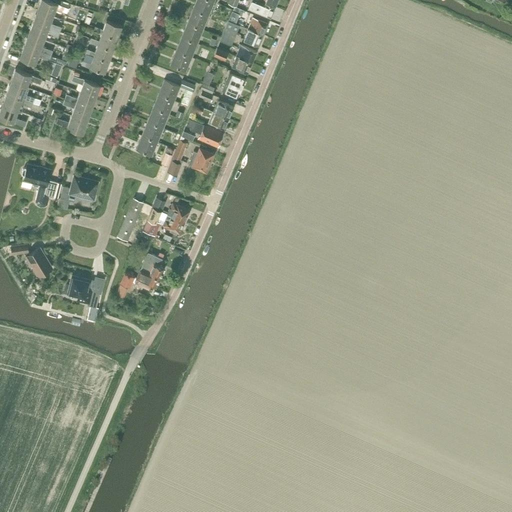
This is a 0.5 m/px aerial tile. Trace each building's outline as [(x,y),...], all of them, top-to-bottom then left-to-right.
[(70,3),(61,0),(60,0),(59,4),(49,0),(40,0),(37,9),(53,15),(55,8),(66,12),(68,7),(70,3)] [(195,0),(192,8),(208,15),(213,1),(210,0),(195,0)] [(250,0),(247,8),(270,17),(275,6),(259,0),(250,0)] [(232,11),(241,15),(243,9),(235,6),(234,6),(232,11)] [(186,22),(202,29),(208,15),(192,8),(186,22)] [(61,26),(50,22),(53,15),(37,9),(32,21),(59,31),(61,26)] [(268,23),(252,17),(248,15),(243,26),(247,28),(248,28),(263,34),(268,23)] [(106,20),(103,29),(95,26),(93,30),(101,33),(102,32),(117,37),(121,25),(106,20)] [(240,25),(228,20),(222,33),(234,38),(240,25)] [(46,32),(57,36),(59,31),(32,21),(28,33),(44,39),(46,32)] [(181,36),(197,42),(202,29),(186,22),(181,36)] [(258,45),(263,34),(248,28),(247,28),(243,39),(258,45)] [(102,32),(101,33),(99,40),(91,37),(89,42),(97,45),(98,43),(113,48),(117,37),(102,32)] [(41,46),(44,39),(28,33),(23,45),(50,55),(52,50),(41,46)] [(234,38),(222,33),(220,40),(231,45),(234,38)] [(175,50),(191,56),(197,42),(181,36),(175,50)] [(113,48),(98,43),(97,45),(94,51),(87,49),(85,53),(93,56),(93,54),(109,60),(113,48)] [(236,55),(251,62),(256,51),(240,44),(236,55)] [(55,57),(50,55),(23,45),(19,57),(35,63),(37,55),(54,61),(55,57)] [(227,52),(216,47),(213,55),(224,59),(227,52)] [(191,56),(175,50),(170,64),(185,70),(191,56)] [(109,60),(93,54),(93,56),(90,63),(82,60),(81,64),(89,67),(90,66),(105,71),(109,60)] [(231,66),(247,73),(251,62),(236,55),(231,66)] [(29,79),(40,83),(42,78),(33,75),(15,68),(10,80),(26,86),(29,79)] [(212,93),(214,87),(207,85),(212,73),(207,71),(202,82),(200,88),(212,93)] [(245,78),(229,72),(222,89),(237,95),(245,78)] [(56,78),(47,74),(44,81),(54,85),(56,78)] [(100,84),(82,77),(81,78),(78,76),(73,75),(71,79),(82,83),(79,90),(95,96),(100,84)] [(179,85),(164,79),(158,93),(174,99),(179,85)] [(182,79),(180,86),(191,90),(194,83),(182,79)] [(33,102),(35,97),(23,93),(26,86),(10,80),(6,92),(33,102)] [(59,95),(61,89),(55,86),(53,92),(59,95)] [(199,95),(211,100),(213,94),(201,89),(199,95)] [(79,90),(77,97),(66,93),(64,98),(91,108),(95,96),(79,90)] [(31,106),(33,102),(6,92),(1,104),(17,110),(20,103),(31,107),(31,106)] [(158,93),(152,107),(168,113),(174,99),(158,93)] [(64,98),(62,103),(73,107),(71,114),(87,120),(91,108),(64,98)] [(217,99),(213,110),(212,110),(228,117),(233,106),(217,99)] [(205,114),(210,116),(208,121),(224,128),(228,117),(212,110),(194,103),(190,113),(192,114),(194,109),(201,112),(201,113),(205,115),(205,114)] [(0,116),(15,123),(15,122),(24,125),(26,121),(15,117),(17,110),(1,104),(0,107),(0,116)] [(152,107),(147,121),(162,127),(168,113),(152,107)] [(57,117),(56,122),(64,125),(82,132),(87,120),(71,114),(68,121),(57,117)] [(190,126),(190,128),(200,132),(198,137),(217,145),(222,132),(204,124),(188,119),(186,124),(190,126)] [(162,127),(147,121),(141,134),(157,141),(162,127)] [(192,140),(194,135),(183,130),(181,135),(192,140)] [(135,148),(151,155),(157,141),(141,134),(135,148)] [(173,156),(180,159),(187,142),(183,140),(184,137),(181,135),(173,156)] [(166,147),(165,152),(172,154),(173,150),(171,149),(171,148),(167,146),(166,147)] [(188,164),(192,165),(192,166),(206,171),(213,153),(199,147),(197,152),(193,150),(188,164)] [(165,152),(161,163),(168,165),(172,154),(165,152)] [(176,174),(180,163),(171,159),(167,170),(176,174)] [(24,167),(22,168),(21,172),(23,174),(24,175),(23,178),(32,180),(32,182),(32,183),(33,185),(37,186),(38,187),(35,201),(37,204),(40,206),(44,206),(47,204),(49,196),(53,197),(57,182),(48,179),(50,169),(36,165),(35,166),(26,164),(25,168),(24,167)] [(63,185),(60,197),(73,201),(75,194),(87,197),(87,195),(93,196),(97,183),(91,181),(91,179),(74,175),(70,187),(63,185)] [(156,196),(152,206),(153,206),(162,210),(166,201),(157,197),(156,196)] [(117,234),(127,239),(143,202),(133,198),(117,234)] [(166,213),(171,215),(184,221),(190,209),(176,203),(176,204),(172,202),(170,207),(169,207),(166,213)] [(161,210),(153,207),(147,219),(156,223),(161,210)] [(162,225),(166,226),(166,227),(179,233),(184,221),(171,215),(166,213),(164,218),(165,219),(162,225)] [(155,226),(146,222),(142,229),(152,234),(155,226)] [(25,255),(38,275),(52,267),(39,247),(29,253),(28,250),(26,243),(11,245),(12,253),(23,251),(26,255),(25,255)] [(159,277),(164,267),(159,265),(162,258),(151,253),(146,265),(148,266),(146,271),(159,277)] [(148,289),(151,284),(155,286),(159,277),(146,271),(140,268),(134,282),(148,289)] [(130,286),(134,276),(125,272),(121,283),(130,286)] [(72,275),(69,284),(71,284),(70,290),(71,293),(77,294),(78,295),(77,300),(88,302),(87,305),(96,307),(99,293),(93,288),(95,280),(90,279),(72,275)] [(121,284),(117,293),(123,295),(127,286),(121,284)]
